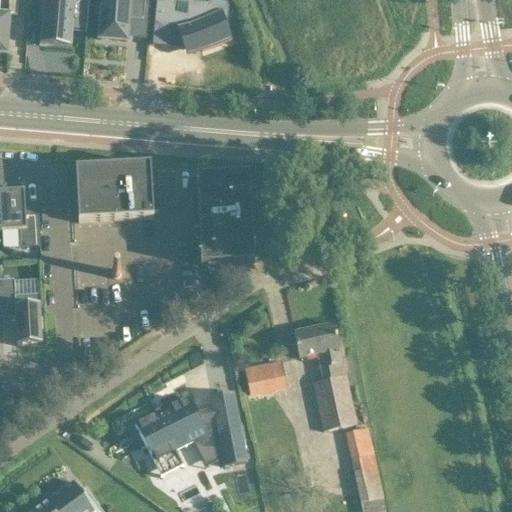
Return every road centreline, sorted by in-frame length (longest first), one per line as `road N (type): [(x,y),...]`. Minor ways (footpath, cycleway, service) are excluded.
road 1 (residential): [(0,460),(263,279),(273,142)]
road 2 (residential): [(0,375),(49,370),(65,340),(57,195),(42,174),(0,168)]
road 3 (secondary): [(275,128),(0,106)]
road 4 (secondary): [(0,123),(273,142)]
road 5 (secondary): [(273,142),(434,165)]
road 6 (secondary): [(434,132),(275,128)]
road 7 (secondary): [(477,203),(511,319)]
